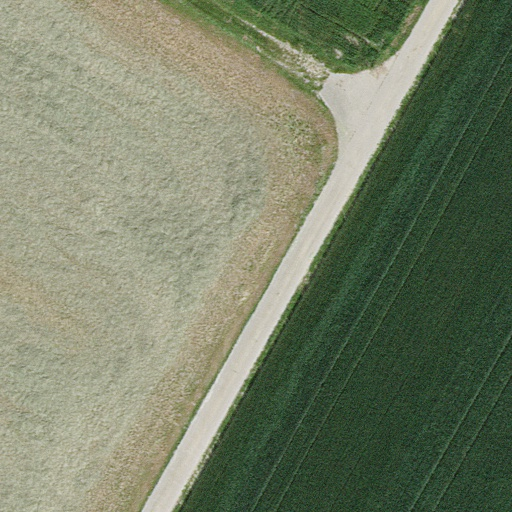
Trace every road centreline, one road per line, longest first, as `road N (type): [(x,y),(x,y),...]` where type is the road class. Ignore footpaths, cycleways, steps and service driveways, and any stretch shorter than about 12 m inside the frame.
road 1 (track): [(436,0),(150,511)]
road 2 (track): [(374,107),(212,0)]
